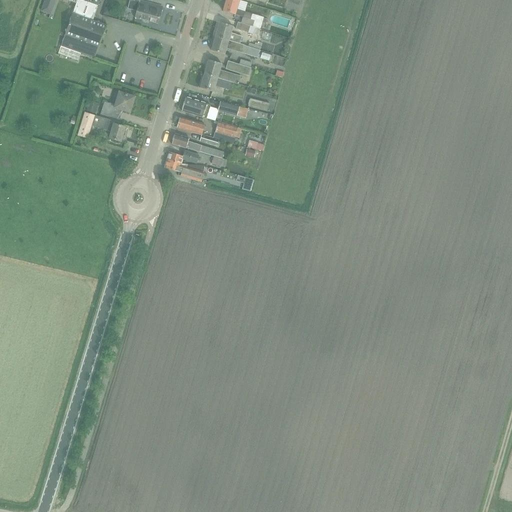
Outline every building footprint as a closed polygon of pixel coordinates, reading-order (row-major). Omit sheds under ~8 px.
[(51,15),(55,0),(45,0),(41,12),(51,15)] [(105,26),(93,22),(98,7),(99,7),(101,0),(77,0),(72,15),(61,45),(95,57),(98,47),(99,47),(106,25),(105,26)] [(157,24),(162,8),(139,2),(139,1),(138,0),(129,0),(128,8),(137,10),(135,18),(136,18),(157,24)] [(236,10),(239,1),(236,0),(226,0),(223,12),(243,18),(241,23),(260,29),(263,18),(236,10)] [(112,9),(104,7),(103,6),(101,16),(110,18),(112,9)] [(237,22),(237,23),(235,29),(258,36),(260,29),(241,23),(237,22)] [(231,34),(233,27),(220,23),(215,37),(239,44),(242,37),(231,34)] [(244,46),(239,44),(215,37),(211,51),(225,55),(226,49),(241,53),(244,46)] [(244,46),(241,53),(257,58),(259,50),(244,46)] [(204,75),(232,83),(239,85),(241,78),(220,71),(222,65),(208,61),(204,75)] [(226,70),(249,77),(251,69),(229,63),(228,63),(226,70)] [(229,90),(232,83),(204,75),(200,89),(214,93),(214,92),(215,86),(229,90)] [(104,102),(100,115),(119,121),(122,111),(130,113),(134,98),(119,93),(115,106),(104,102)] [(181,112),(208,120),(212,107),(185,98),(181,112)] [(250,99),(248,107),(268,112),(270,104),(250,99)] [(237,117),(239,107),(220,102),(217,112),(237,117)] [(116,125),(116,123),(85,113),(78,135),(88,138),(91,127),(111,133),(109,139),(121,143),(125,128),(116,125)] [(240,114),(237,124),(245,126),(248,117),(240,114)] [(206,126),(194,122),(179,118),(176,128),(200,136),(202,136),(206,126)] [(235,137),(237,128),(218,123),(215,132),(235,137)] [(186,149),(195,152),(214,157),(222,159),(224,153),(188,142),(189,139),(174,134),(171,145),(186,149)] [(219,141),(202,136),(200,136),(198,142),(217,148),(219,141)] [(249,148),(247,155),(261,159),(263,152),(249,148)] [(196,165),(199,156),(184,152),(183,157),(169,153),(166,161),(181,165),(182,161),(196,165)] [(214,157),(212,161),(211,165),(225,169),(227,161),(222,159),(214,157)] [(181,167),(181,165),(166,161),(164,169),(179,173),(178,176),(201,183),(204,174),(181,167)] [(247,180),(241,179),(238,190),(244,192),(247,180)]
